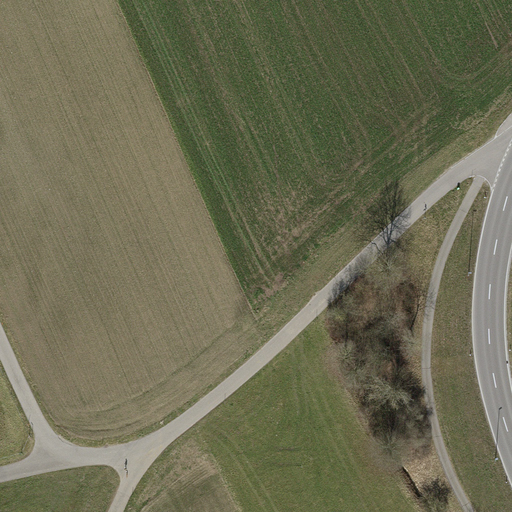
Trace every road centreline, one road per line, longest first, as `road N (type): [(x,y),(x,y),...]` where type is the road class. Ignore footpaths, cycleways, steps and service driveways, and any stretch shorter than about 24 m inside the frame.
road 1 (unclassified): [(143,448),(219,395),(462,169),(511,142)]
road 2 (tertiary): [(511,184),(491,272),(488,341),(511,434)]
road 3 (unclassified): [(57,458),(0,335)]
